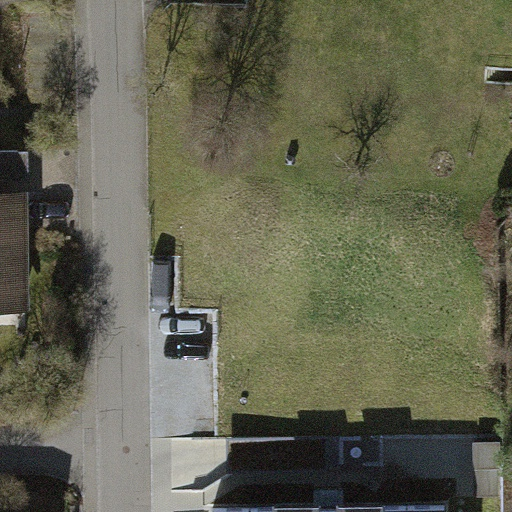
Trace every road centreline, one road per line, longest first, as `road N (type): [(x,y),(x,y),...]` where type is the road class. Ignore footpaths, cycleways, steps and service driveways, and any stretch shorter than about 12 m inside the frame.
road 1 (residential): [(130,461),(119,0)]
road 2 (residential): [(130,461),(0,462)]
